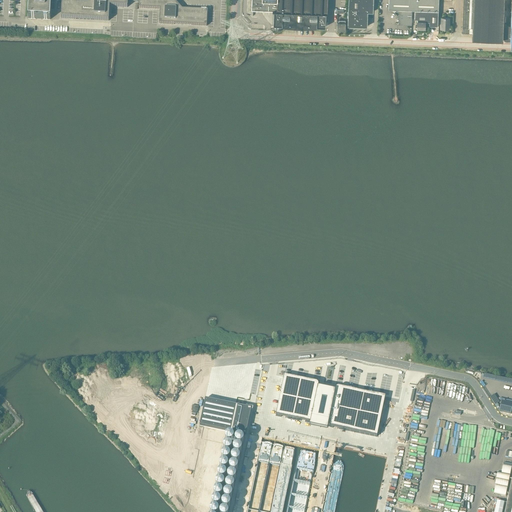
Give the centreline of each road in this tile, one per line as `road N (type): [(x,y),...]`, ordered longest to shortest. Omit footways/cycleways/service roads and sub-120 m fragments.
road 1 (unclassified): [(511,423),(461,378),(351,353),(259,357),(175,378)]
road 2 (unclassified): [(233,27),(239,35),(511,46)]
